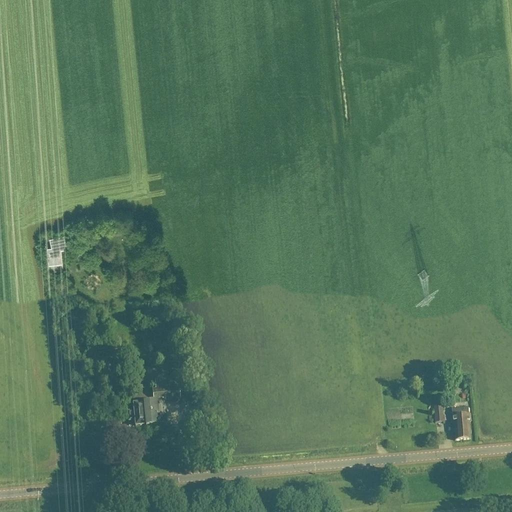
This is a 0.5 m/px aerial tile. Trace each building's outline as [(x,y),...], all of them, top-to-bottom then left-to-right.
[(67,317),(70,336),(84,334),(82,314),(67,317)] [(91,379),(101,377),(99,365),(90,366),(91,379)] [(135,423),(135,428),(146,427),(146,428),(156,427),(156,426),(167,425),(165,403),(179,402),(178,389),(177,379),(154,381),(155,392),(152,392),(153,404),(133,406),(134,413),(127,413),(128,423),(135,423)] [(434,424),(443,423),(441,407),(433,408),(434,424)] [(468,424),(470,423),(469,416),(468,416),(467,409),(451,410),(451,418),(450,418),(451,425),(453,425),(454,442),(470,441),(468,424)]
